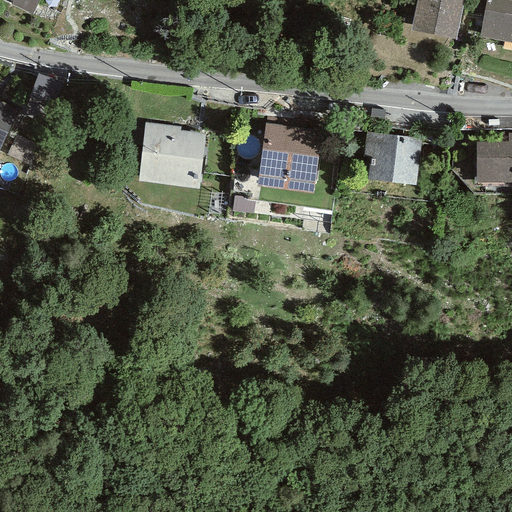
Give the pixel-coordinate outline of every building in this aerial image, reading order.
[(33,17),(40,0),(2,0),(14,5),(13,8),(33,17)] [(464,0),(462,0),(417,0),(411,35),(455,44),(464,0)] [(511,0),(486,0),(487,1),(480,39),(511,45),(511,0)] [(398,40),(402,11),(375,7),(371,34),(398,40)] [(55,111),(63,87),(39,78),(30,102),(24,118),(47,128),(55,111)] [(0,153),(17,115),(0,107),(0,153)] [(314,200),(322,137),(290,132),(291,123),(267,119),(257,192),(314,200)] [(181,129),(145,125),(138,186),(200,194),(207,137),(180,134),(181,129)] [(421,140),(364,134),(361,163),(370,164),(368,186),(415,191),(421,140)] [(511,187),(511,136),(509,136),(509,146),(478,146),(477,187),(511,187)] [(30,165),(38,146),(17,137),(8,156),(30,165)] [(254,217),(255,203),(247,201),(245,197),(235,196),(233,213),(254,217)]
